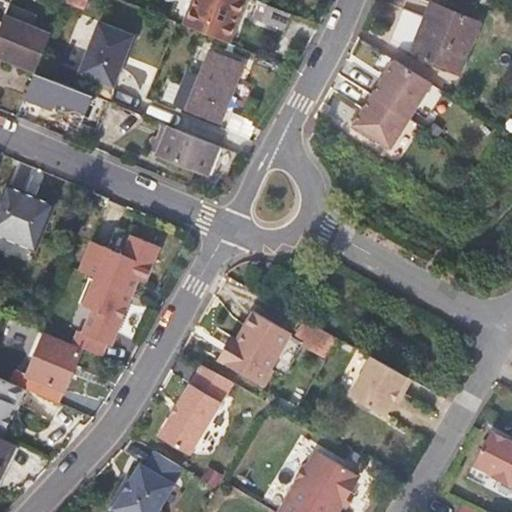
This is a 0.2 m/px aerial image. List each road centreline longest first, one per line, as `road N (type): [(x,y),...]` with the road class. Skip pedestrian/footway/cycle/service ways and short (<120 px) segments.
road 1 (residential): [(223,230),(107,429),(29,511)]
road 2 (residential): [(223,230),(0,132)]
road 3 (residential): [(511,328),(304,220)]
road 4 (residential): [(402,511),(511,334)]
road 5 (residential): [(351,0),(338,38),(274,147)]
